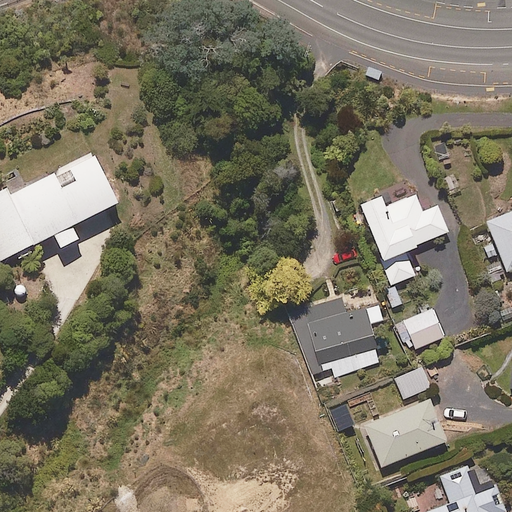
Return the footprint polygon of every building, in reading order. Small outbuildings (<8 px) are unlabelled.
[(118,197),(94,148),(11,189),(7,180),(0,183),(0,254),(54,228),(61,242),(78,234),(71,220),(118,197)] [(414,261),(408,263),(402,248),(445,230),(434,204),(419,210),(412,193),(381,206),(375,192),(355,201),(389,283),(412,273),(411,271),(417,269),(414,261)] [(487,260),(499,255),(505,270),(511,266),(511,208),(484,220),(494,242),(482,247),(487,260)] [(343,313),(338,296),(291,311),(308,365),(311,374),(331,367),(334,376),(378,362),(366,323),(380,319),(375,302),(343,313)] [(441,335),(429,307),(399,321),(411,349),(441,335)] [(427,386),(419,365),(394,376),(403,396),(427,386)] [(443,438),(425,397),(362,423),(379,465),(443,438)] [(472,492),(461,464),(437,474),(447,499),(414,511),(497,511),(503,510),(493,484),(472,492)]
